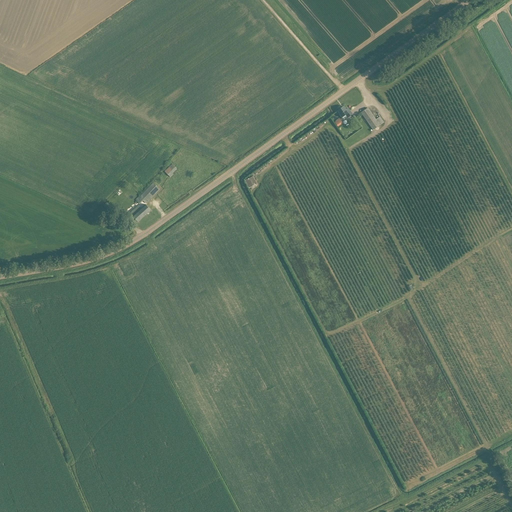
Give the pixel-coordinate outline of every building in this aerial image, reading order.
[(348,108),(346,109),(344,106),(338,111),(340,114),(342,117),(346,115),(348,117),(352,114),(348,108)] [(380,125),(376,119),(368,108),(361,112),(373,130),(380,125)] [(340,119),(335,122),(338,127),(343,124),(340,119)] [(164,172),(169,177),(176,169),(172,165),(164,172)] [(159,189),(153,183),(140,197),(139,196),(135,200),(139,203),(143,200),(146,203),(148,201),(145,198),(149,193),(152,197),(159,189)] [(151,210),(148,207),(146,204),(141,208),(139,206),(127,216),(132,221),(135,225),(151,210)]
